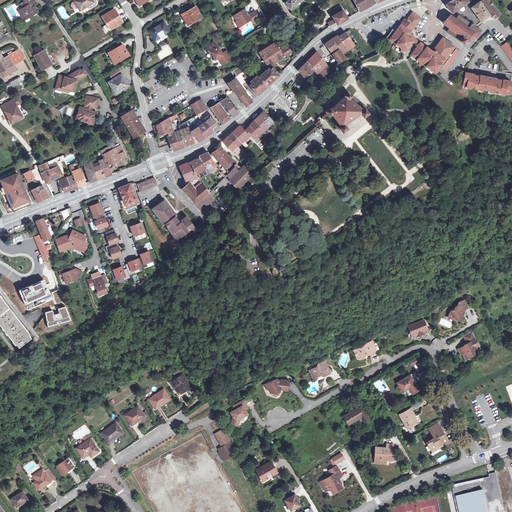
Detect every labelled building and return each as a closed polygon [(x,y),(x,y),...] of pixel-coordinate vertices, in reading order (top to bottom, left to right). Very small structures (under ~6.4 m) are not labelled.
[(31,3),(35,1),(34,0),(23,0),(25,1),(21,4),(23,9),(18,12),(23,19),(28,16),(29,17),(37,12),(34,7),(31,3)] [(71,6),(72,8),(75,8),(77,7),(80,11),(94,2),(92,0),(75,0),(74,1),(74,2),(72,3),(71,6)] [(290,10),(296,6),(295,4),(301,0),(289,0),(285,3),(290,10)] [(352,0),(359,12),(376,4),(374,0),(352,0)] [(452,13),(469,2),(466,0),(452,0),(446,5),(452,13)] [(489,15),(491,13),(495,19),(501,15),(489,0),(483,0),(480,3),(479,2),(471,8),(481,22),(490,15),(489,15)] [(188,27),(193,24),(193,23),(202,17),(196,7),(182,15),(187,23),(185,24),(188,27)] [(338,25),(348,19),(341,7),(337,9),(339,13),(332,17),(338,25)] [(114,9),(102,17),(110,29),(122,22),(114,9)] [(235,16),(238,22),(240,21),(243,26),(252,20),(253,23),(260,19),(256,12),(249,16),(245,10),(235,16)] [(409,31),(418,18),(413,14),(412,14),(407,21),(405,20),(400,27),(396,33),(393,30),(386,40),(395,47),(397,45),(401,48),(401,51),(405,51),(406,52),(406,51),(407,52),(413,44),(412,43),(413,41),(404,34),(407,30),(409,31)] [(479,33),(481,31),(473,25),(459,15),(457,18),(451,14),(444,23),(451,28),(448,32),(467,45),(469,42),(473,42),(476,40),(478,36),(479,33)] [(421,20),(418,18),(409,31),(411,33),(421,20)] [(164,30),(167,28),(164,22),(149,31),(154,40),(162,36),(162,37),(166,35),(164,30)] [(342,54),(348,50),(354,46),(345,32),(339,37),(337,35),(331,39),(325,44),(332,54),(338,62),(337,63),(338,64),(340,63),(346,59),(342,54)] [(442,38),(438,44),(439,44),(440,45),(431,58),(429,56),(431,54),(419,46),(418,45),(417,47),(415,50),(413,53),(411,56),(419,62),(420,65),(423,65),(435,74),(439,68),(445,72),(459,52),(454,48),(454,47),(443,39),(442,38)] [(282,46),(279,40),(269,47),(268,45),(260,50),(261,52),(259,53),(264,60),(260,62),(263,67),(266,64),(268,67),(292,52),(286,46),(285,44),(282,46)] [(501,46),(511,60),(511,48),(507,42),(502,45),(501,46)] [(229,61),(224,53),(222,54),(218,48),(217,48),(214,43),(206,47),(210,53),(211,53),(212,52),(213,54),(212,55),(215,60),(218,58),(222,65),(229,61)] [(122,45),(114,49),(109,53),(114,62),(120,59),(121,60),(129,55),(122,45)] [(11,73),(11,72),(17,69),(14,65),(24,59),(18,49),(3,59),(0,53),(0,69),(2,72),(5,77),(11,73)] [(44,50),(34,56),(42,70),(52,65),(44,50)] [(321,80),(330,71),(328,69),(329,68),(326,65),(325,64),(322,57),(317,52),(309,59),(306,62),(299,69),(306,77),(307,77),(309,79),(316,73),(317,74),(321,80)] [(259,77),(267,86),(278,76),(279,75),(276,72),(271,67),(269,69),(268,68),(259,77)] [(60,76),(56,86),(62,88),(62,91),(68,92),(69,88),(74,90),(76,80),(83,76),(80,71),(79,70),(70,75),(69,78),(60,76)] [(238,96),(243,103),(246,107),(252,102),(251,100),(253,98),(247,90),(244,86),(248,84),(247,84),(244,79),(247,77),(244,72),(244,71),(234,78),(234,79),(228,83),(235,93),(238,96)] [(504,94),(508,95),(509,89),(510,82),(506,82),(507,81),(501,80),(499,81),(495,81),(496,78),(492,78),(492,79),(484,77),(485,76),(480,75),(480,77),(477,77),(474,74),(469,73),(469,74),(465,74),(463,86),(466,87),(466,88),(470,89),(477,91),(478,90),(482,91),(482,90),(489,91),(489,92),(493,93),(493,94),(500,95),(500,94),(504,95),(504,94)] [(121,74),(109,83),(116,94),(128,86),(121,74)] [(267,86),(259,77),(258,77),(251,83),(253,85),(250,87),(258,97),(268,87),(267,86)] [(5,83),(8,89),(22,83),(20,78),(5,83)] [(352,96),(347,92),(344,95),(345,96),(330,109),(330,108),(326,111),(330,116),(332,114),(341,126),(339,128),(343,133),(348,129),(345,125),(360,113),(361,115),(364,118),(369,114),(365,108),(366,108),(352,96)] [(10,109),(4,112),(11,124),(22,117),(16,106),(21,103),(18,97),(7,103),(10,109)] [(98,99),(91,97),(90,103),(85,102),(84,106),(87,107),(86,110),(79,108),(77,115),(80,116),(79,119),(89,123),(90,119),(93,120),(95,113),(90,111),(91,108),(96,109),(98,99)] [(238,113),(229,102),(230,102),(227,98),(220,102),(223,107),(225,106),(233,117),(238,113)] [(191,106),(197,115),(206,110),(207,110),(201,100),(191,106)] [(10,109),(7,103),(1,106),(4,112),(10,109)] [(230,119),(225,112),(218,103),(210,108),(218,118),(222,125),(227,121),(230,119)] [(126,113),(124,111),(120,114),(122,116),(120,117),(125,124),(134,138),(144,132),(135,117),(131,110),(126,113)] [(210,117),(206,110),(197,115),(201,121),(203,123),(206,121),(210,117)] [(273,125),(275,123),(273,122),(264,112),(259,116),(255,120),(250,125),(250,126),(240,126),(239,126),(234,130),(232,133),(227,137),(222,142),(232,151),(238,158),(243,153),(241,152),(237,147),(241,144),(244,141),(249,137),(262,151),(267,147),(267,148),(269,146),(259,135),(262,132),(264,130),(268,126),(271,123),(273,125)] [(201,121),(197,115),(193,117),(186,121),(185,123),(186,126),(188,125),(188,126),(192,124),(196,124),(197,124),(201,121)] [(206,121),(203,123),(198,127),(193,131),(200,141),(205,137),(210,134),(213,132),(219,127),(211,116),(210,117),(206,121)] [(180,130),(177,131),(175,123),(172,124),(170,117),(155,126),(153,127),(153,129),(155,136),(167,133),(168,136),(167,137),(170,144),(173,151),(184,147),(184,145),(194,141),(191,135),(190,135),(188,131),(187,132),(186,128),(184,129),(180,130)] [(244,141),(241,144),(247,149),(249,147),(244,141)] [(99,163),(104,177),(111,174),(109,169),(111,169),(114,163),(125,159),(120,146),(115,148),(113,144),(106,148),(106,149),(108,152),(104,154),(105,159),(98,161),(99,163)] [(220,147),(212,153),(225,168),(227,166),(228,167),(231,164),(230,163),(233,161),(220,147)] [(214,163),(207,152),(198,157),(199,157),(189,162),(196,174),(203,170),(207,174),(210,172),(209,170),(217,166),(214,163)] [(62,175),(56,163),(61,160),(59,157),(46,163),(39,166),(40,169),(41,172),(46,183),(62,175)] [(262,164),(264,167),(271,161),(269,158),(262,164)] [(97,179),(92,165),(91,162),(84,166),(86,172),(90,182),(97,179)] [(97,179),(104,177),(99,163),(92,165),(97,179)] [(186,183),(197,178),(193,172),(192,173),(187,163),(179,167),(186,183)] [(73,175),(77,187),(85,184),(80,169),(75,171),(72,165),(69,166),(73,175)] [(244,165),(241,169),(239,171),(230,179),(229,180),(238,189),(253,175),(244,165)] [(226,175),(230,179),(239,171),(234,167),(226,175)] [(31,173),(30,171),(24,174),(29,182),(34,179),(33,178),(31,173)] [(14,212),(31,205),(25,191),(21,183),(18,175),(1,182),(14,212)] [(73,175),(66,177),(71,190),(77,187),(73,175)] [(64,192),(71,190),(66,177),(59,180),(64,192)] [(154,178),(138,184),(141,192),(157,185),(154,178)] [(199,188),(197,189),(196,190),(191,185),(189,182),(181,190),(189,198),(195,204),(200,211),(214,199),(209,193),(208,191),(203,184),(201,186),(199,183),(197,185),(199,188)] [(119,188),(119,189),(120,192),(125,205),(137,200),(133,189),(132,190),(130,184),(119,188)] [(42,185),(32,190),(38,202),(49,198),(42,185)] [(38,202),(32,190),(29,192),(31,197),(35,204),(38,202)] [(137,200),(125,205),(126,208),(139,203),(137,200)] [(173,213),(175,212),(170,206),(169,206),(165,200),(152,209),(156,215),(158,214),(160,217),(158,218),(161,222),(163,221),(165,224),(167,228),(169,227),(170,229),(169,230),(175,238),(176,240),(180,237),(185,234),(188,231),(189,234),(190,234),(194,232),(197,230),(195,228),(186,216),(181,220),(180,221),(181,222),(180,223),(173,213)] [(94,218),(103,214),(99,203),(90,206),(93,213),(92,214),(94,218)] [(67,209),(61,211),(63,218),(69,216),(67,209)] [(181,220),(175,212),(173,213),(180,223),(181,222),(180,221),(181,220)] [(98,229),(108,226),(103,214),(94,218),(96,221),(95,221),(98,229)] [(35,221),(42,240),(50,237),(43,218),(35,221)] [(74,220),(77,227),(83,224),(81,218),(74,220)] [(141,223),(129,228),(131,232),(132,231),(134,236),(144,232),(141,223)] [(86,237),(86,236),(73,230),(72,230),(69,237),(66,236),(57,239),(56,240),(57,241),(57,242),(56,242),(57,245),(58,245),(61,251),(62,251),(66,249),(65,249),(73,246),(80,249),(81,249),(84,250),(85,250),(85,249),(88,244),(88,243),(87,243),(84,242),(86,237)] [(114,230),(105,233),(109,245),(114,244),(118,242),(114,230)] [(113,259),(121,256),(118,246),(116,247),(114,244),(109,245),(105,247),(107,253),(110,252),(113,259)] [(49,257),(45,246),(37,249),(41,260),(49,257)] [(141,257),(138,259),(141,268),(147,266),(146,264),(152,261),(149,252),(140,255),(141,257)] [(134,270),(141,268),(138,259),(128,263),(128,264),(125,265),(126,269),(129,276),(135,273),(134,270)] [(283,266),(280,262),(275,265),(278,271),(280,270),(284,268),(283,266)] [(68,266),(58,270),(60,275),(62,274),(66,283),(69,281),(71,282),(71,281),(77,279),(80,271),(75,269),(73,270),(72,270),(72,271),(70,272),(68,266)] [(124,280),(130,278),(129,276),(126,269),(123,270),(122,267),(113,270),(117,280),(123,278),(124,280)] [(0,281),(7,288),(13,282),(4,274),(0,278),(0,281)] [(92,279),(88,281),(89,285),(93,284),(94,284),(96,289),(97,289),(99,294),(106,292),(104,285),(108,283),(105,275),(101,276),(98,277),(97,274),(91,276),(92,279)] [(27,309),(52,299),(45,280),(20,290),(27,309)] [(0,325),(15,345),(16,344),(19,347),(31,337),(29,334),(30,334),(0,295),(0,325)] [(451,311),(448,317),(453,320),(454,318),(457,319),(459,315),(462,317),(464,312),(462,311),(463,309),(467,308),(464,300),(459,302),(457,306),(456,307),(456,309),(451,311)] [(45,312),(48,329),(71,325),(67,307),(58,309),(58,314),(54,314),(53,311),(45,312)] [(423,320),(408,326),(409,329),(411,330),(409,334),(416,337),(417,333),(421,334),(422,332),(425,333),(424,331),(424,329),(426,329),(427,328),(423,320)] [(473,336),(465,340),(467,344),(467,346),(465,345),(458,349),(460,354),(462,353),(465,359),(473,355),(472,354),(475,353),(476,348),(476,347),(478,345),(473,336)] [(364,346),(354,351),(357,358),(360,359),(364,358),(365,354),(367,353),(368,354),(374,351),(375,349),(372,341),(363,345),(364,346)] [(309,370),(313,379),(316,380),(318,377),(322,375),(323,376),(330,373),(325,361),(318,364),(319,367),(309,370)] [(170,383),(177,393),(179,391),(181,394),(191,387),(183,374),(170,383)] [(416,374),(411,377),(415,385),(421,382),(416,374)] [(418,390),(415,385),(411,377),(410,375),(397,383),(403,393),(406,390),(409,389),(410,389),(406,391),(409,395),(418,390)] [(380,378),(373,383),(379,394),(387,390),(380,378)] [(277,380),(267,384),(269,388),(270,392),(272,396),(276,397),(280,390),(288,391),(289,381),(288,381),(282,380),(281,380),(278,382),(277,380)] [(161,404),(162,405),(170,400),(163,390),(149,400),(154,408),(161,404)] [(231,424),(238,426),(240,419),(247,415),(244,410),(243,409),(247,407),(243,401),(233,407),(235,410),(231,413),(233,417),(231,424)] [(361,417),(364,422),(368,419),(361,406),(343,416),(348,425),(353,422),(361,417)] [(125,416),(131,424),(138,419),(139,419),(144,416),(137,407),(125,416)] [(417,423),(413,416),(414,416),(410,408),(399,415),(407,429),(417,423)] [(101,433),(107,441),(114,436),(115,437),(122,432),(115,423),(101,433)] [(429,429),(431,433),(440,428),(437,424),(429,429)] [(447,440),(440,428),(431,433),(434,438),(427,443),(431,450),(437,446),(438,448),(442,445),(441,444),(447,440)] [(222,434),(220,431),(215,434),(223,447),(218,449),(220,452),(224,460),(230,457),(231,449),(230,448),(231,447),(231,445),(224,433),(222,434)] [(91,451),(93,454),(98,451),(87,435),(83,438),(85,442),(76,448),(83,457),(89,453),(91,451)] [(392,459),(393,444),(387,444),(387,449),(375,448),(374,463),(386,463),(386,458),(392,459)] [(342,452),(331,458),(335,465),(345,460),(342,452)] [(73,467),(67,459),(57,466),(63,475),(73,467)] [(270,474),(271,476),(277,473),(271,462),(256,470),(261,480),(270,474)] [(337,466),(329,471),(332,476),(321,482),(326,491),(331,488),(334,493),(342,488),(337,479),(342,476),(337,466)] [(51,482),(49,480),(45,473),(43,470),(42,469),(33,476),(36,480),(33,483),(34,485),(37,489),(38,490),(45,485),(46,486),(51,482)] [(50,470),(45,473),(49,480),(54,476),(50,470)] [(492,474),(490,475),(490,477),(493,490),(499,489),(496,473),(492,474)] [(493,490),(490,477),(452,485),(454,492),(458,511),(499,511),(497,502),(502,501),(499,489),(493,490)] [(21,503),(21,504),(27,500),(22,491),(10,499),(15,506),(21,503)] [(293,496),(284,501),(290,511),(300,506),(293,496)]
